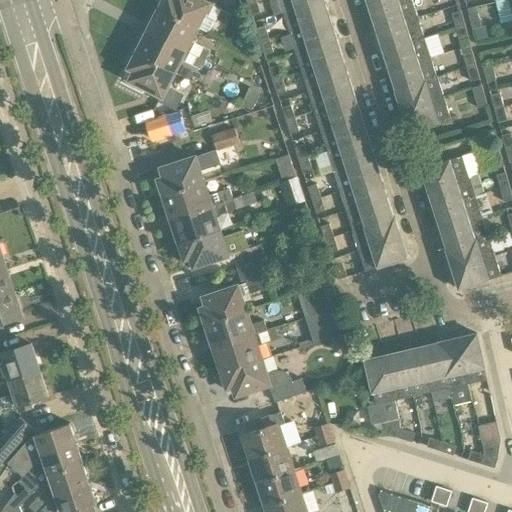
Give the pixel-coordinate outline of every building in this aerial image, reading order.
[(204,15),(209,17),(213,7),(200,0),(164,0),(160,9),(198,29),(204,15)] [(239,4),(237,0),(222,0),(226,8),(239,4)] [(256,0),(254,0),(247,3),(251,16),(260,13),(256,0)] [(324,0),(279,0),(284,14),(324,1),(324,0)] [(366,0),(370,12),(407,0),(366,0)] [(412,0),(407,0),(370,12),(377,32),(418,18),(412,0)] [(511,0),(510,0),(509,0),(497,3),(502,22),(511,20),(511,0)] [(324,1),(284,14),(290,33),(331,20),(324,1)] [(148,32),(190,53),(195,44),(191,42),(198,29),(160,9),(148,32)] [(229,15),(221,11),(216,20),(224,24),(229,15)] [(456,28),(465,25),(461,11),(452,14),(456,28)] [(469,16),(473,29),(482,27),(478,13),(469,16)] [(383,51),(424,38),(435,35),(429,15),(418,18),(377,32),(383,51)] [(331,20),(290,33),(296,53),(337,40),(331,20)] [(465,25),(456,28),(459,41),(469,38),(465,25)] [(260,42),(269,39),(265,26),(256,29),(260,42)] [(185,62),(190,53),(148,32),(136,55),(174,74),(181,60),(185,62)] [(431,58),(424,38),(383,51),(389,71),(431,58)] [(269,39),(260,42),(264,56),(273,53),(269,39)] [(337,40),(296,53),(303,73),(343,60),(337,40)] [(197,57),(205,61),(210,51),(202,47),(197,57)] [(467,68),(476,66),(472,52),(463,55),(467,68)] [(201,70),(205,61),(197,57),(190,53),(185,62),(193,65),(201,70)] [(174,74),(136,55),(129,69),(135,72),(130,81),(165,98),(170,87),(168,86),(174,74)] [(437,77),(431,58),(389,71),(396,91),(437,77)] [(343,60),(303,73),(309,93),(350,80),(343,60)] [(273,82),(282,79),(278,65),(268,69),(273,82)] [(476,66),(467,68),(471,82),(480,79),(476,66)] [(492,66),(483,68),(487,82),(496,80),(492,66)] [(437,77),(396,91),(395,91),(402,112),(444,98),(437,77)] [(282,79),(273,82),(277,95),(287,92),(282,79)] [(350,80),(309,93),(315,112),(356,99),(350,80)] [(478,108),(487,106),(482,85),(473,88),(478,108)] [(250,88),(241,106),(251,112),(260,93),(250,88)] [(257,101),(264,104),(268,97),(260,93),(257,101)] [(495,109),(504,107),(500,93),(491,96),(495,109)] [(450,118),(444,98),(402,112),(409,132),(428,126),(428,127),(440,123),(439,121),(450,118)] [(356,99),(315,112),(322,132),(362,119),(356,99)] [(286,121),(295,119),(291,105),(282,108),(286,121)] [(504,107),(495,109),(498,123),(507,121),(504,107)] [(181,110),(145,121),(151,142),(187,132),(181,110)] [(295,119),(286,121),(290,135),(299,132),(295,119)] [(362,119),(322,132),(328,152),(369,139),(362,119)] [(211,138),(216,151),(239,143),(234,130),(211,138)] [(506,150),(511,147),(511,135),(511,134),(502,136),(506,150)] [(369,139),(328,152),(334,171),(375,158),(369,139)] [(299,161),(308,158),(304,145),(295,148),(299,161)] [(501,159),(498,146),(489,148),(493,162),(501,159)] [(216,151),(196,158),(161,169),(164,178),(159,180),(164,195),(203,183),(198,168),(219,161),(216,151)] [(296,177),(288,155),(275,159),(283,182),(296,177)] [(427,189),(469,176),(462,156),(421,169),(427,189)] [(308,158),(299,161),(303,174),(312,172),(308,158)] [(375,158),(334,171),(340,191),(381,178),(375,158)] [(500,189),(509,186),(506,173),(497,175),(500,189)] [(434,210),(475,197),(469,177),(469,176),(427,189),(434,210)] [(381,178),(340,191),(346,211),(387,198),(381,178)] [(203,183),(164,195),(172,220),(233,200),(229,189),(208,196),(203,183)] [(312,201),(321,198),(316,184),(307,187),(312,201)] [(511,195),(509,186),(500,189),(504,202),(511,199),(511,195)] [(172,220),(180,244),(219,231),(215,216),(236,210),(257,202),(254,193),(233,200),(172,220)] [(302,196),(286,202),(288,208),(304,203),(302,196)] [(440,230),(482,217),(475,197),(434,210),(440,230)] [(321,198),(312,201),(316,214),(325,211),(321,198)] [(346,211),(352,231),(394,218),(387,198),(346,211)] [(394,218),(352,231),(359,251),(401,238),(394,217),(394,218)] [(446,250),(488,237),(482,217),(440,230),(446,250)] [(325,240),(334,237),(329,224),(320,227),(325,240)] [(219,231),(180,244),(185,260),(191,258),(194,267),(232,255),(238,270),(261,262),(266,260),(261,245),(249,249),(243,230),(221,237),(219,231)] [(334,237),(325,240),(329,254),(338,250),(334,237)] [(453,270),(495,257),(488,237),(446,250),(453,270)] [(362,262),(365,272),(407,259),(401,238),(359,251),(362,262)] [(501,277),(495,257),(453,270),(459,290),(501,277)] [(201,309),(206,324),(246,311),(241,297),(263,290),(260,280),(266,277),(261,262),(238,270),(243,285),(204,298),(207,307),(201,309)] [(345,278),(341,265),(332,268),(336,281),(345,278)] [(6,267),(0,269),(0,297),(15,293),(6,267)] [(340,307),(333,287),(332,283),(300,293),(308,317),(315,315),(340,307)] [(0,324),(22,317),(15,293),(0,297),(0,324)] [(348,332),(340,307),(315,315),(323,340),(348,332)] [(246,311),(206,324),(214,349),(258,334),(268,331),(264,321),(255,324),(255,325),(251,326),(246,311)] [(279,339),(276,329),(268,331),(271,342),(279,339)] [(258,346),(262,345),(258,334),(214,349),(222,373),(262,360),(258,346)] [(469,384),(487,380),(484,368),(477,335),(458,339),(469,384)] [(469,384),(458,339),(440,343),(453,398),(455,405),(472,401),(469,384)] [(435,403),(453,398),(440,343),(422,347),(432,392),(435,403)] [(0,383),(9,381),(40,371),(31,344),(0,354),(0,383)] [(414,396),(432,392),(422,347),(403,352),(414,396)] [(413,396),(414,396),(403,352),(385,356),(395,400),(413,396)] [(386,434),(399,438),(401,429),(395,400),(385,356),(367,361),(374,392),(373,393),(376,405),(369,406),(375,431),(386,434)] [(269,385),(275,403),(306,392),(301,379),(293,382),(291,378),(289,375),(286,373),(283,371),(280,371),(275,371),(271,372),(272,373),(267,375),(262,360),(222,373),(227,389),(233,387),(236,396),(269,385)] [(48,397),(40,371),(9,381),(13,394),(1,398),(5,411),(17,407),(19,412),(32,408),(31,403),(48,397)] [(251,459),(286,447),(279,426),(285,424),(281,413),(255,421),(258,431),(243,436),(251,459)] [(0,466),(7,458),(33,429),(20,418),(0,440),(0,466)] [(484,454),(484,455),(481,464),(495,468),(498,459),(501,439),(496,422),(478,426),(484,454)] [(15,470),(23,477),(43,455),(76,444),(70,424),(32,436),(8,464),(15,470)] [(331,433),(329,425),(314,430),(316,438),(331,433)] [(415,433),(401,429),(399,438),(412,442),(415,433)] [(320,447),(334,442),(331,433),(316,438),(320,447)] [(427,447),(440,451),(443,442),(430,438),(427,447)] [(457,446),(443,442),(440,451),(453,456),(457,446)] [(49,475),(83,464),(76,444),(43,455),(23,477),(19,482),(28,489),(47,468),(49,475)] [(339,456),(335,445),(313,453),(316,463),(326,460),(339,456)] [(258,483),(294,471),(286,447),(251,459),(258,483)] [(468,460),(481,464),(484,455),(471,451),(468,460)] [(330,471),(343,467),(339,456),(326,460),(330,471)] [(47,468),(28,489),(19,497),(15,494),(3,510),(6,511),(22,511),(20,507),(39,486),(45,491),(30,508),(34,511),(40,511),(56,495),(90,484),(83,464),(49,475),(47,468)] [(266,506),(301,494),(294,471),(258,483),(266,506)] [(347,479),(344,471),(330,476),(332,484),(347,479)] [(335,493),(350,488),(347,479),(332,484),(335,493)] [(92,511),(91,507),(96,505),(90,484),(56,495),(40,511),(92,511)] [(335,493),(332,484),(325,486),(328,495),(335,493)] [(433,501),(440,504),(445,489),(438,487),(433,501)] [(445,489),(440,504),(447,506),(452,492),(445,489)] [(396,511),(429,511),(431,506),(383,491),(378,506),(396,511)] [(306,511),(301,494),(266,506),(267,511),(306,511)] [(469,511),(477,511),(481,501),(474,499),(469,511)] [(485,511),(488,504),(481,501),(477,511),(485,511)]
